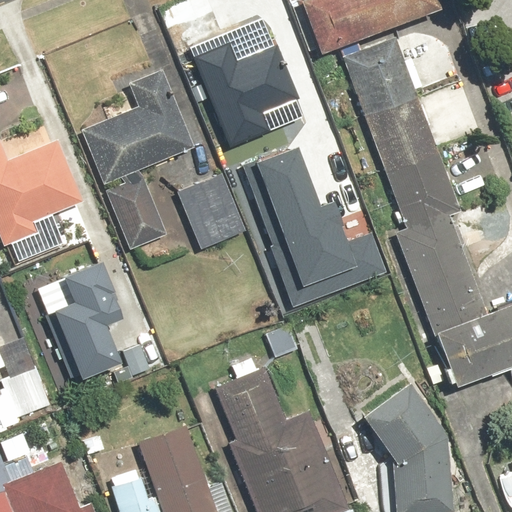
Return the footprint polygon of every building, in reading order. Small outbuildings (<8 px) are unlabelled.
[(292,0),(313,54),(429,9),(425,0),(292,0)] [(454,213),(410,92),(419,89),(408,59),(399,63),(391,42),(340,60),(401,227),(389,232),(446,387),(511,362),(511,296),(481,307),(448,216),(454,213)] [(228,51),(187,67),(219,146),(260,130),(255,117),(299,99),(279,49),(234,66),(228,51)] [(133,105),(76,128),(99,184),(190,146),(158,69),(124,83),(133,105)] [(0,144),(0,245),(43,228),(39,218),(78,203),(52,136),(4,155),(0,144)] [(299,151),(244,174),(298,303),(376,271),(363,238),(340,248),(299,151)] [(216,170),(171,190),(197,247),(241,228),(216,170)] [(164,231),(138,174),(99,192),(125,249),(164,231)] [(63,310),(45,317),(71,384),(114,367),(99,327),(120,319),(97,260),(51,278),(63,310)] [(285,324),(263,334),(273,358),(296,347),(285,324)] [(346,511),(305,409),(285,417),(264,364),(254,368),(249,356),(227,365),(232,377),(209,387),(231,440),(223,443),(251,511),(346,511)] [(0,429),(52,409),(35,364),(0,377),(0,429)] [(446,511),(440,430),(404,378),(354,414),(390,465),(389,511),(446,511)] [(142,466),(104,480),(115,511),(212,511),(181,424),(133,441),(142,466)] [(77,507),(56,459),(32,469),(26,454),(30,452),(20,430),(0,438),(0,511),(91,511),(87,502),(77,507)]
